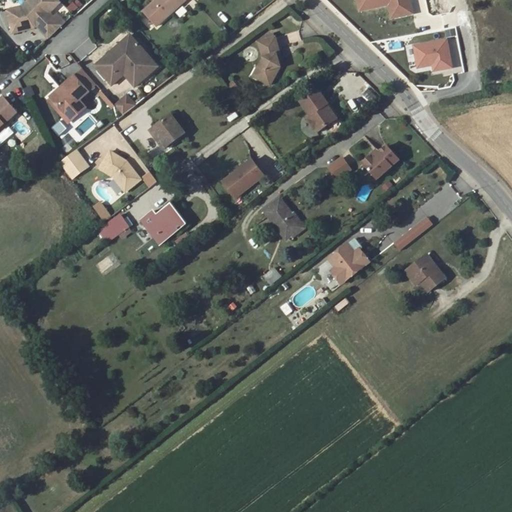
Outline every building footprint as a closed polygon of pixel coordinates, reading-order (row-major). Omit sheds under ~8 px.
[(38,29),(47,39),(65,25),(52,11),(59,2),(56,0),(28,0),(23,5),(7,9),(11,33),(38,29)] [(73,15),(83,6),(78,0),(76,0),(67,8),(73,15)] [(154,0),(143,11),(156,25),(183,2),(181,0),(154,0)] [(406,0),(386,5),(389,15),(409,10),(406,0)] [(180,18),(187,11),(182,6),(175,13),(180,18)] [(130,34),(94,65),(111,84),(123,73),(134,85),(157,66),(130,34)] [(259,67),(255,76),(267,83),(277,63),(275,58),(278,57),(270,35),(254,40),(260,55),(255,65),(259,67)] [(448,37),(412,44),(417,73),(453,66),(448,37)] [(259,67),(255,65),(250,74),(255,76),(259,67)] [(81,67),(74,74),(88,89),(95,83),(81,67)] [(74,74),(50,96),(64,112),(88,89),(74,74)] [(315,87),(297,99),(307,114),(304,116),(314,130),(325,123),(323,121),(332,114),(324,102),(325,102),(315,87)] [(114,105),(124,116),(137,104),(127,93),(114,105)] [(0,131),(7,125),(5,123),(18,112),(4,97),(0,100),(0,131)] [(163,147),(183,133),(169,114),(149,128),(163,147)] [(332,114),(323,121),(325,123),(334,116),(332,114)] [(127,142),(138,135),(133,127),(122,133),(127,142)] [(379,180),(402,159),(385,142),(363,163),(379,180)] [(59,162),(72,180),(90,167),(78,149),(59,162)] [(114,178),(127,194),(145,181),(128,160),(111,151),(99,168),(114,178)] [(342,155),(327,167),(335,178),(351,166),(342,155)] [(222,182),(234,197),(262,175),(250,159),(222,182)] [(385,192),(393,187),(389,181),(382,186),(385,192)] [(365,203),(372,188),(364,184),(356,199),(365,203)] [(232,209),(224,198),(223,197),(208,209),(217,222),(232,209)] [(173,237),(185,227),(188,231),(200,222),(183,199),(158,218),(173,237)] [(279,199),(263,212),(286,240),(302,228),(279,199)] [(100,201),(92,207),(105,222),(112,216),(100,201)] [(107,245),(133,229),(123,213),(97,229),(107,245)] [(400,252),(434,225),(427,216),(393,243),(400,252)] [(187,232),(175,241),(178,246),(190,237),(187,232)] [(377,255),(391,244),(386,238),(372,249),(377,255)] [(346,244),(331,256),(338,265),(330,272),(340,285),(368,262),(358,249),(353,253),(346,244)] [(427,252),(410,265),(422,279),(430,289),(445,276),(436,266),(438,265),(427,252)] [(104,277),(121,265),(113,253),(95,265),(104,277)] [(417,283),(422,279),(410,265),(405,269),(417,283)] [(340,310),(349,303),(346,298),(336,306),(340,310)] [(285,316),(293,313),(288,303),(281,306),(285,316)] [(293,325),(305,319),(300,310),(288,316),(293,325)]
